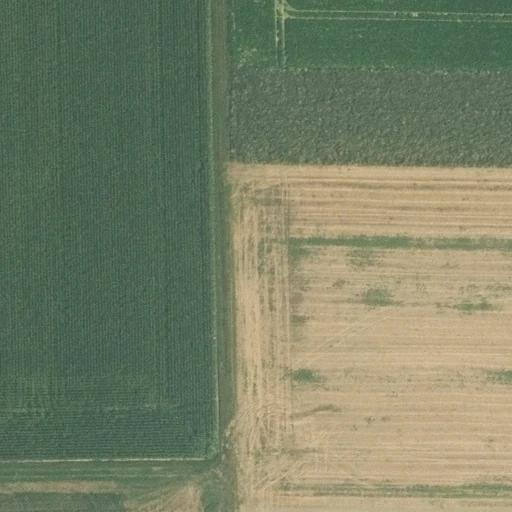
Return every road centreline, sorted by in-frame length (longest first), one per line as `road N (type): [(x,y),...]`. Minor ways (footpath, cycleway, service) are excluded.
road 1 (track): [(241,511),(227,0)]
road 2 (track): [(0,481),(241,476)]
